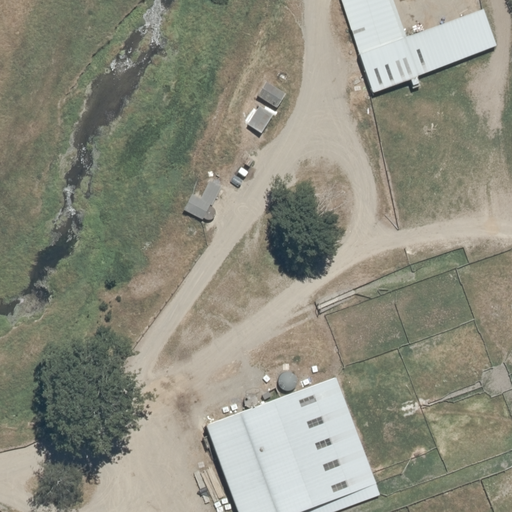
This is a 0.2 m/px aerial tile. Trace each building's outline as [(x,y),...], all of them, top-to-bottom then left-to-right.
[(393,84),(407,80),(410,89),(419,86),(416,77),(492,46),(480,11),(400,36),(389,0),(339,0),(368,92),(393,84)] [(263,80),(253,96),(274,109),(284,94),(263,80)] [(271,114),(255,105),(244,125),(260,134),(271,114)] [(218,183),(205,178),(198,197),(185,193),(179,211),(205,220),(218,183)] [(330,511),(378,495),(373,482),(334,376),(200,425),(231,511),(330,511)]
